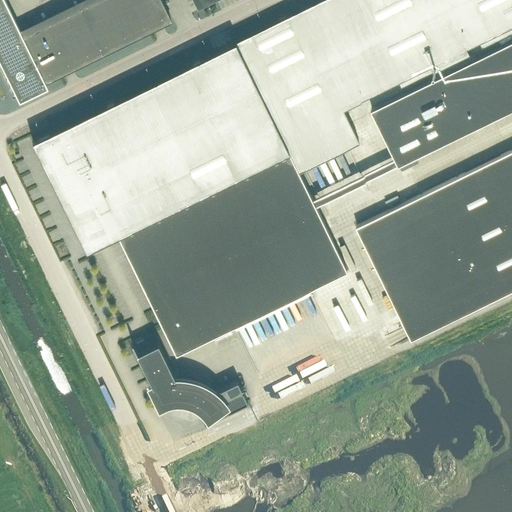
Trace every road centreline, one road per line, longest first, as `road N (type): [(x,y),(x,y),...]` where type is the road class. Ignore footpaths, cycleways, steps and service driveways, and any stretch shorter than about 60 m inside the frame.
road 1 (unclassified): [(170,511),(0,160)]
road 2 (unclassified): [(261,0),(0,127)]
road 3 (secondary): [(84,511),(0,338)]
